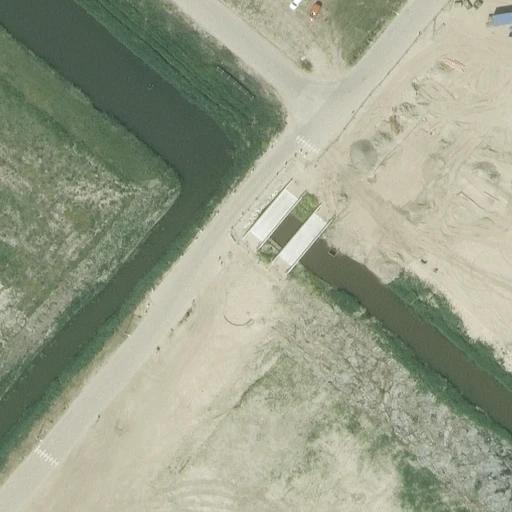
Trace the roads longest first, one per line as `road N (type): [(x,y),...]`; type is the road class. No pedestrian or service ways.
road 1 (tertiary): [(511,115),(425,96),(370,111),(300,181),(64,467)]
road 2 (tertiary): [(92,490),(386,147),(426,133),(511,153)]
road 3 (residential): [(0,69),(171,215),(0,405)]
road 4 (track): [(431,0),(332,114),(194,0)]
